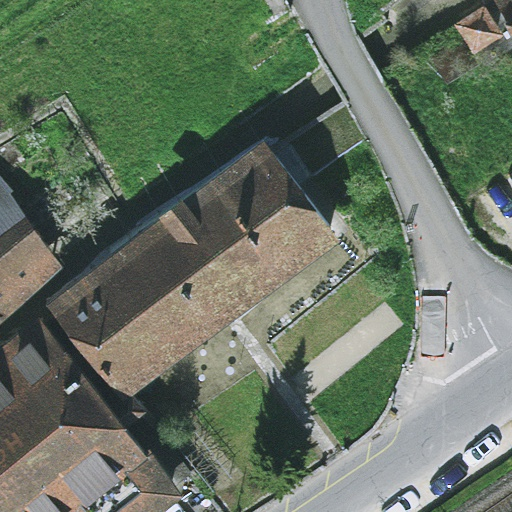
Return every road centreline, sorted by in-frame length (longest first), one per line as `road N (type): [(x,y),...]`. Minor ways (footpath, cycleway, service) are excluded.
road 1 (residential): [(0,335),(441,0)]
road 2 (unclassified): [(511,357),(440,244),(318,0)]
road 3 (tertiary): [(328,511),(511,389)]
